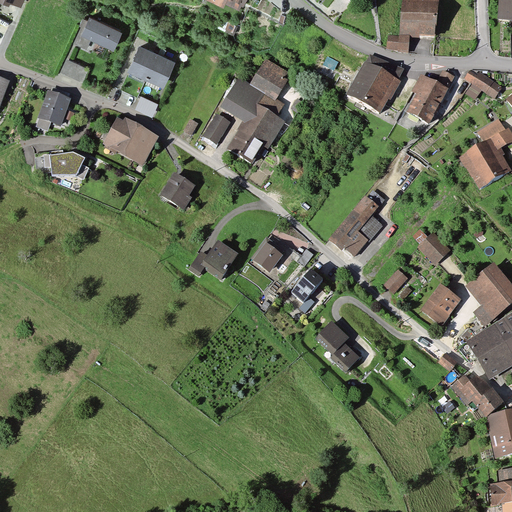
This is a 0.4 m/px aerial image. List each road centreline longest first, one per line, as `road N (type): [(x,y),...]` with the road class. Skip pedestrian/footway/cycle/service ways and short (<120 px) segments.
road 1 (residential): [(511,397),(384,302),(281,210),(138,113),(0,63)]
road 2 (tertiary): [(485,63),(387,58),(294,0)]
